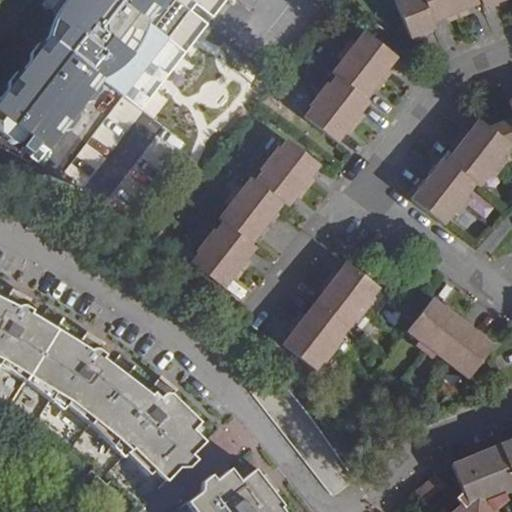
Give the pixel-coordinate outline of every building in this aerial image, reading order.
[(156,23),(174,0),(76,0),(72,4),(64,14),(60,21),(57,29),(54,36),(51,44),(4,107),(0,109),(0,144),(12,154),(16,155),(21,150),(34,134),(54,151),(107,84),(114,80),(120,76),(127,70),(135,63),(144,47),(154,31),(156,23)] [(184,0),(162,27),(175,39),(198,11),(184,0)] [(394,0),(406,31),(431,21),(428,15),(463,0),(394,0)] [(302,108),(335,136),(368,95),(361,88),(391,51),(357,23),(326,62),(333,67),(325,77),(319,72),(302,94),(308,100),(302,108)] [(438,148),(404,189),(439,217),(473,174),(479,179),(511,136),(511,135),(511,90),(504,93),(511,111),(511,114),(492,123),(477,112),(444,152),(438,148)] [(187,255),(223,283),(255,244),(248,238),(281,197),(287,200),(317,161),(283,133),(274,141),(269,138),(251,160),(256,165),(251,172),(247,170),(214,211),(218,215),(209,226),(205,222),(188,244),(193,249),(187,255)] [(342,257),(280,336),(314,363),(376,283),(342,257)] [(0,400),(47,429),(106,475),(140,508),(186,465),(192,469),(202,459),(197,453),(209,440),(200,431),(209,421),(171,391),(164,398),(136,376),(101,351),(48,316),(9,295),(0,290),(0,400)] [(432,290),(408,322),(467,368),(492,336),(432,290)] [(497,511),(496,511),(509,500),(506,494),(511,491),(511,439),(457,461),(469,492),(461,499),(465,504),(455,511),(497,511)] [(292,511),(261,469),(249,478),(241,468),(224,480),(220,474),(207,483),(211,489),(192,503),(198,511),(292,511)] [(440,475),(419,492),(430,504),(451,486),(440,475)]
